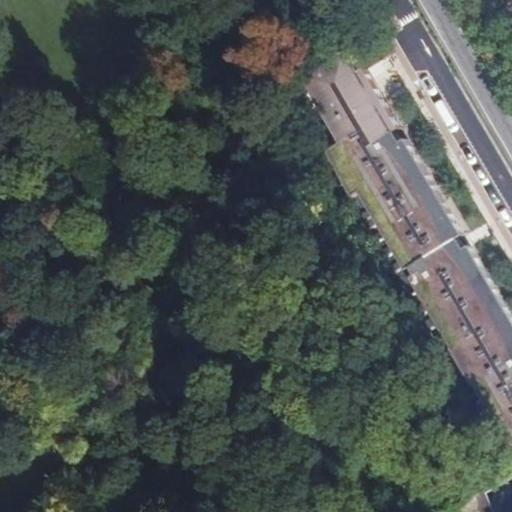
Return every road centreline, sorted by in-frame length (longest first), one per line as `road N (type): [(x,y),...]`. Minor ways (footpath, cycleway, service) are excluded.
road 1 (residential): [(400,0),(511,191)]
road 2 (primary): [(421,0),(511,149)]
